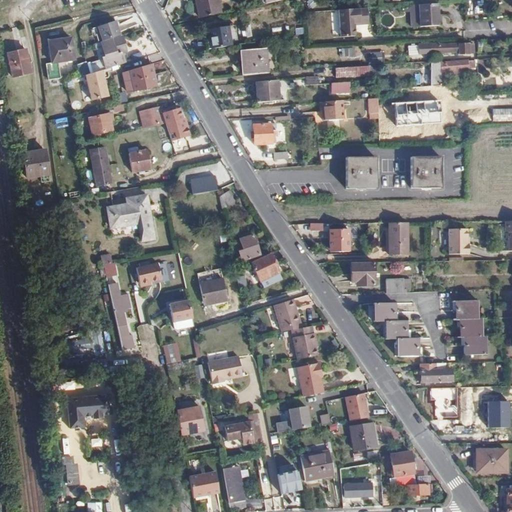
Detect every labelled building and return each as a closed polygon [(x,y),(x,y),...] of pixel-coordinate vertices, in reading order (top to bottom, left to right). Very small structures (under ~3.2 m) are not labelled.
[(196,0),(200,17),(218,13),(221,13),(218,0),(196,0)] [(440,3),(420,4),(421,27),(441,25),(440,3)] [(412,5),(413,27),(421,27),(420,4),(412,5)] [(358,9),(338,10),(339,38),(354,36),(354,23),(359,23),(359,25),(368,24),(367,8),(358,9)] [(208,29),(211,49),(221,47),(230,46),(227,26),(208,29)] [(106,68),(124,62),(121,52),(124,51),(126,50),(122,36),(112,39),(112,37),(101,41),(105,55),(103,56),(106,68)] [(48,41),(50,62),(73,59),(71,38),(48,41)] [(439,43),(430,43),(431,52),(458,50),(458,53),(469,53),(468,43),(438,45),(439,43)] [(419,56),(417,45),(408,46),(409,57),(419,56)] [(26,54),(25,50),(7,53),(11,76),(29,73),(30,71),(26,54)] [(241,52),(243,75),(253,74),(265,73),(263,50),(241,52)] [(383,64),(382,53),(370,53),(370,64),(383,64)] [(474,67),(473,60),(452,62),(452,61),(439,62),(440,71),(452,70),(451,69),(474,67)] [(87,71),(100,68),(98,61),(85,64),(87,71)] [(353,66),(335,67),(335,77),(353,76),(353,66)] [(155,86),(151,68),(138,70),(139,76),(128,78),(130,89),(134,89),(134,91),(155,86)] [(103,71),(86,75),(92,100),(109,96),(103,71)] [(305,77),(304,85),(317,85),(317,78),(305,77)] [(277,80),(256,82),(258,101),(278,99),(277,80)] [(348,81),(331,83),(331,92),(349,91),(348,81)] [(369,114),(378,113),(377,97),(368,98),(369,114)] [(342,101),(321,102),(322,121),(344,119),(342,101)] [(160,117),(158,107),(152,109),(154,118),(160,117)] [(165,123),(171,142),(186,136),(186,133),(183,126),(186,125),(185,122),(182,122),(178,108),(162,113),(165,123)] [(511,121),(511,109),(492,109),(492,122),(511,121)] [(107,131),(104,115),(88,119),(92,134),(107,131)] [(155,125),(162,124),(160,117),(154,118),(155,125)] [(275,136),(275,123),(252,124),(253,144),(273,143),(273,136),(275,136)] [(47,172),(44,148),(22,151),(25,175),(47,172)] [(98,186),(111,184),(104,148),(91,151),(98,186)] [(128,153),(132,172),(149,170),(146,150),(128,153)] [(272,153),(272,161),(287,160),(286,152),(272,153)] [(440,188),(440,157),(410,157),(410,187),(440,188)] [(376,189),(375,158),(345,158),(346,188),(376,189)] [(215,175),(191,179),(193,194),(218,190),(215,175)] [(233,194),(218,197),(220,211),(236,207),(233,194)] [(136,223),(140,240),(152,238),(147,211),(145,212),(142,197),(124,200),(125,205),(106,208),(110,228),(136,223)] [(508,251),(511,251),(511,221),(503,221),(504,232),(507,232),(508,251)] [(406,223),(387,223),(387,255),(406,255),(406,223)] [(308,231),(321,232),(321,225),(309,224),(308,231)] [(346,252),(346,230),(328,229),(329,248),(336,249),(336,252),(346,252)] [(466,244),(466,229),(447,229),(448,254),(467,254),(468,244),(466,244)] [(259,255),(252,235),(240,240),(242,249),(237,251),(240,261),(259,255)] [(269,253),(251,262),(260,281),(278,273),(269,253)] [(100,264),(110,263),(109,255),(100,256),(100,264)] [(135,269),(139,284),(150,282),(160,279),(156,263),(135,269)] [(371,263),(348,263),(349,283),(357,282),(357,285),(371,285),(371,263)] [(103,265),(105,277),(115,274),(113,264),(103,265)] [(249,287),(243,275),(236,278),(241,290),(249,287)] [(383,275),(384,294),(404,293),(404,285),(402,285),(401,275),(383,275)] [(107,284),(107,287),(116,328),(125,327),(122,311),(129,309),(127,295),(119,297),(116,282),(107,284)] [(228,305),(223,285),(201,290),(206,311),(228,305)] [(192,317),(187,295),(167,300),(169,309),(172,322),(192,317)] [(284,301),(274,304),(280,325),(299,317),(293,298),(284,301)] [(476,320),(475,303),(456,304),(457,320),(460,320),(460,338),(465,338),(466,355),(485,354),(485,338),(480,338),(480,320),(476,320)] [(394,322),(394,306),(376,306),(376,323),(387,322),(387,340),(399,340),(400,357),(419,357),(418,340),(406,339),(406,322),(394,322)] [(299,317),(280,325),(282,332),(291,329),(302,327),(299,317)] [(291,329),(297,359),(315,356),(314,347),(312,341),(316,341),(314,331),(311,332),(309,325),(302,327),(291,329)] [(117,333),(118,339),(127,337),(125,327),(116,328),(117,333)] [(98,331),(85,334),(91,356),(103,353),(98,331)] [(127,337),(118,339),(121,351),(133,349),(131,336),(127,337)] [(197,338),(172,343),(175,355),(199,350),(197,338)] [(212,383),(219,382),(218,378),(223,377),(240,374),(237,355),(208,361),(212,383)] [(294,368),(301,397),(319,393),(316,377),(314,372),(317,371),(315,363),(294,368)] [(434,363),(420,364),(420,381),(441,381),(441,370),(434,370),(434,363)] [(108,395),(65,399),(68,429),(83,428),(82,418),(91,417),(91,419),(101,418),(101,416),(110,415),(108,395)] [(344,397),(346,421),(367,419),(364,395),(344,397)] [(455,407),(454,397),(444,397),(444,416),(462,417),(462,413),(463,407),(455,407)] [(467,413),(467,397),(454,397),(455,407),(463,407),(462,413),(467,413)] [(510,401),(488,402),(489,428),(510,427),(510,401)] [(287,422),(275,424),(276,433),(308,428),(305,407),(285,410),(287,422)] [(176,412),(180,436),(204,430),(200,408),(176,412)] [(320,425),(329,424),(327,414),(318,416),(320,425)] [(242,448),(262,444),(256,415),(247,417),(248,424),(224,429),(227,444),(241,441),(242,448)] [(375,448),(372,424),(350,427),(354,451),(375,448)] [(58,439),(62,456),(69,454),(64,437),(58,439)] [(504,472),(504,450),(476,450),(476,472),(504,472)] [(333,476),(328,451),(300,457),(305,481),(333,476)] [(395,477),(396,485),(404,485),(406,485),(414,484),(409,452),(389,455),(393,477),(395,477)] [(69,457),(61,458),(62,466),(64,466),(68,486),(78,484),(75,467),(71,467),(69,457)] [(221,469),(228,509),(243,506),(242,499),(238,500),(233,475),(237,474),(236,466),(221,469)] [(214,471),(188,476),(192,497),(218,492),(214,471)] [(273,475),(276,495),(299,493),(297,473),(273,475)] [(238,500),(242,499),(237,474),(233,475),(238,500)] [(371,496),(371,483),(343,484),(343,497),(371,496)] [(431,494),(431,484),(430,484),(414,484),(406,485),(406,495),(431,494)] [(69,498),(81,495),(79,487),(67,489),(69,498)] [(208,511),(219,510),(217,496),(206,498),(208,511)] [(110,511),(108,501),(102,502),(103,511),(110,511)]
